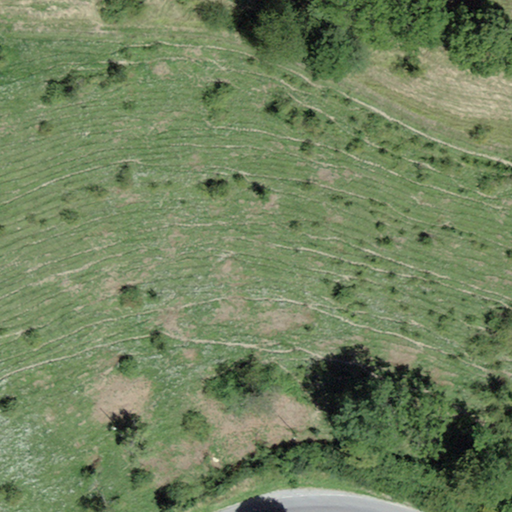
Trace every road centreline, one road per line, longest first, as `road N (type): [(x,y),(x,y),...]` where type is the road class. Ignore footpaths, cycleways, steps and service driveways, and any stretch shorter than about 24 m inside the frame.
road 1 (track): [(0,20),(254,42),(511,144)]
road 2 (tertiary): [(385,511),(331,503),(253,511)]
